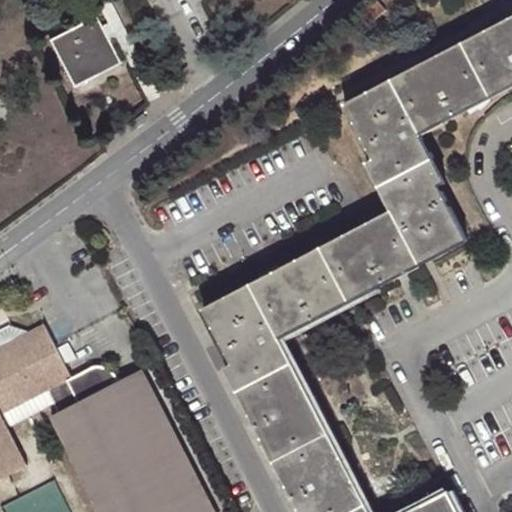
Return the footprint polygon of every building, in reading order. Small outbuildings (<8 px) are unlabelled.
[(108,22),(101,26),(109,41),(118,37),(149,99),(159,94),(111,0),(106,0),(98,4),(108,22)] [(109,41),(101,26),(95,14),(81,22),(81,24),(52,39),(73,79),(85,73),(88,78),(120,62),(109,41)] [(511,18),(466,43),(494,98),(511,89),(511,18)] [(421,67),(395,80),(423,136),(494,98),(466,43),(421,67)] [(369,164),(384,194),(438,165),(423,136),(395,80),(384,86),(347,105),(375,161),(369,164)] [(393,212),(423,267),(451,252),(468,243),(440,188),(447,184),(438,165),(384,194),(393,212)] [(393,212),(324,248),(354,303),(403,277),(423,267),(393,212)] [(283,270),(253,286),(281,341),(354,303),(324,248),(283,270)] [(245,290),(207,311),(234,366),(227,370),(244,402),(298,374),(281,341),(253,286),(245,290)] [(74,381),(46,329),(32,336),(15,330),(0,338),(0,483),(23,471),(3,433),(54,407),(61,417),(53,421),(99,511),(211,511),(141,376),(120,387),(112,377),(102,372),(90,373),(74,381)] [(298,374),(244,402),(262,436),(281,471),(335,444),(298,374)] [(370,511),(335,444),(281,471),(302,511),(370,511)] [(458,511),(449,494),(414,511),(458,511)]
